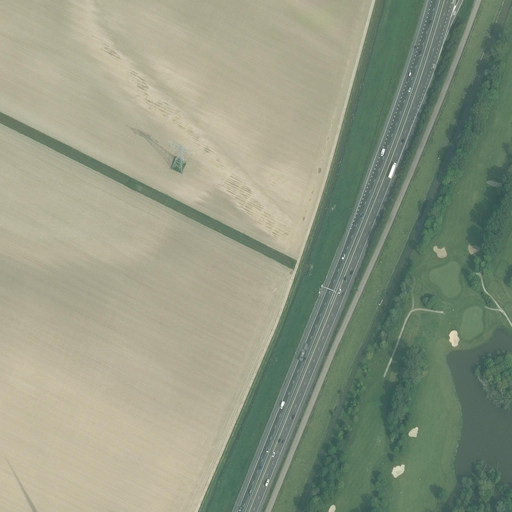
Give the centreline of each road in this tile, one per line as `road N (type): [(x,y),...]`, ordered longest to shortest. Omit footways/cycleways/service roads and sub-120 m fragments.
road 1 (tertiary): [(268,511),(478,0)]
road 2 (motorway): [(253,511),(405,132),(448,0)]
road 3 (motorway): [(436,0),(391,136),(241,511)]
